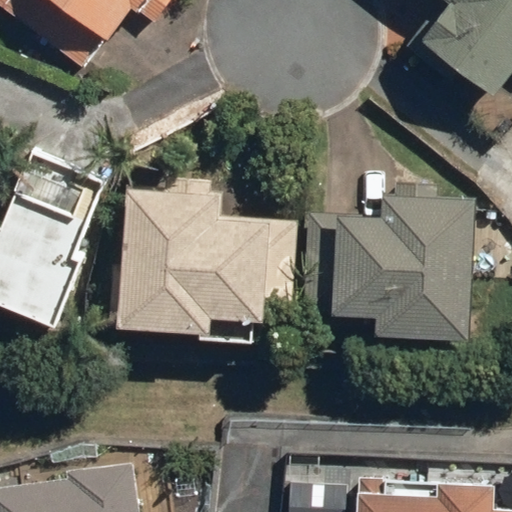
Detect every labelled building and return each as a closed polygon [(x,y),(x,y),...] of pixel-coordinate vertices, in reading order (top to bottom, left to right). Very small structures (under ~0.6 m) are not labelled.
[(17,0),(98,66),(151,0),(157,5),(161,0),(17,0)] [(511,85),(511,0),(457,0),(436,29),(511,85)] [(0,279),(88,307),(130,176),(63,155),(45,213),(3,200),(0,209),(0,279)] [(243,186),(144,179),(135,322),(214,327),(214,333),(270,337),(271,316),(304,318),(311,214),(242,210),(243,186)] [(398,309),(397,326),(489,331),(496,186),(391,181),(390,207),(321,204),(316,305),(398,309)] [(163,511),(153,451),(0,476),(0,511),(163,511)] [(511,511),(511,472),(465,471),(464,481),(377,478),(376,511),(511,511)]
